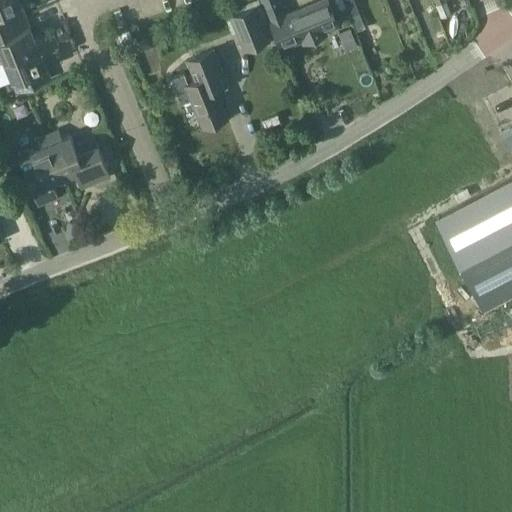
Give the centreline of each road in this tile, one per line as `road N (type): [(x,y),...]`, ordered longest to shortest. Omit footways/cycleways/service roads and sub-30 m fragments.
road 1 (residential): [(172,221),(318,154),(497,32)]
road 2 (residential): [(172,221),(110,66),(79,13)]
road 3 (residential): [(0,288),(172,221)]
